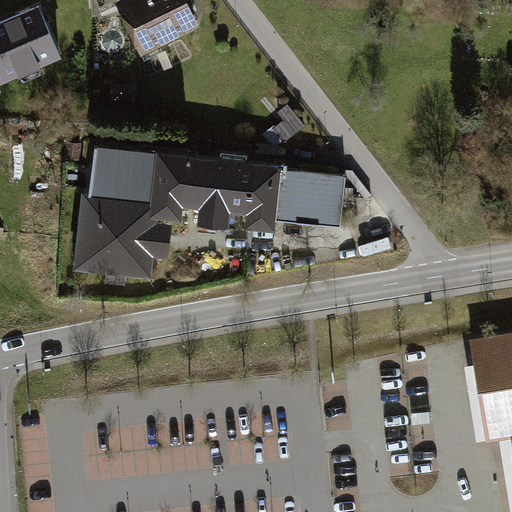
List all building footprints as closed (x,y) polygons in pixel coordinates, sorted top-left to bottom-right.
[(183,0),(113,0),(137,50),(195,24),(183,0)] [(42,7),(0,23),(0,79),(62,55),(42,7)] [(189,149),(86,139),(74,267),(154,275),(156,253),(169,254),(173,214),(182,215),(183,200),(189,149)] [(283,159),(189,149),(183,200),(246,206),(245,223),(276,227),(283,164),(283,159)] [(347,170),(283,164),(278,212),(342,219),(347,170)] [(511,429),(511,340),(476,346),(491,433),(511,429)]
